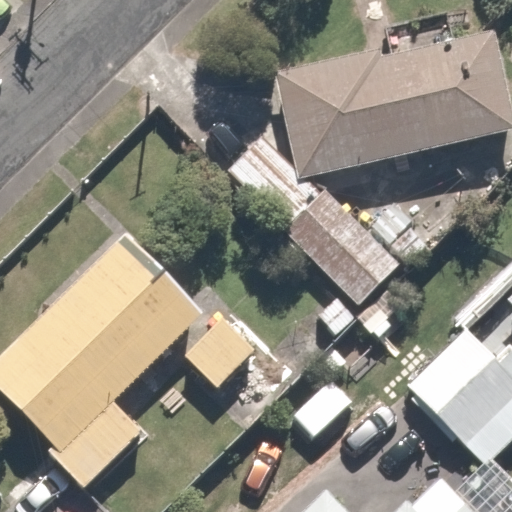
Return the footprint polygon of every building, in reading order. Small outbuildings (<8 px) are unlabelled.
[(383,59),(282,81),(305,188),(511,144),(511,71),(505,39),(384,65),(383,59)] [(331,195),(285,242),(352,309),(399,262),(331,195)] [(118,409),(212,320),(133,236),(0,360),(0,403),(88,496),(147,440),(118,409)] [(511,294),(502,304),(511,314),(511,294)] [(218,319),(176,356),(212,395),(253,358),(218,319)] [(511,380),(468,336),(412,391),(488,468),(511,444),(511,380)] [(472,511),(442,482),(410,511),(406,511),(403,508),(399,511),(343,511),(328,496),(310,511),(472,511)]
